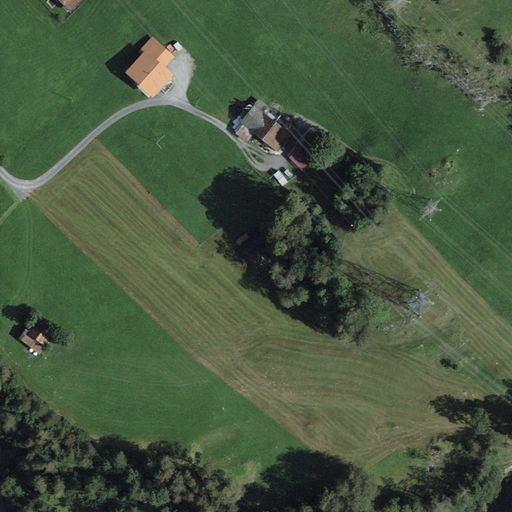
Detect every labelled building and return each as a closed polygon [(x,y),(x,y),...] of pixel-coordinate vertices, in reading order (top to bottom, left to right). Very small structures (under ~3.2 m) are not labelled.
[(62,0),(70,9),(79,0),(62,0)] [(127,99),(141,84),(120,64),(106,78),(127,99)] [(141,77),(149,84),(158,75),(149,67),(141,77)] [(289,136),(277,127),(281,122),(268,113),(267,114),(266,114),(265,114),(264,114),(263,113),(262,113),(262,112),(262,111),(262,110),(260,113),(255,109),(249,116),(248,116),(248,117),(247,118),(246,118),(244,122),(278,150),(289,136)] [(298,147),(300,149),(290,159),(301,170),(311,158),(310,157),(320,146),(308,136),(298,147)] [(256,234),(243,248),(266,269),(279,255),(256,234)] [(37,316),(27,329),(47,344),(57,331),(37,316)]
